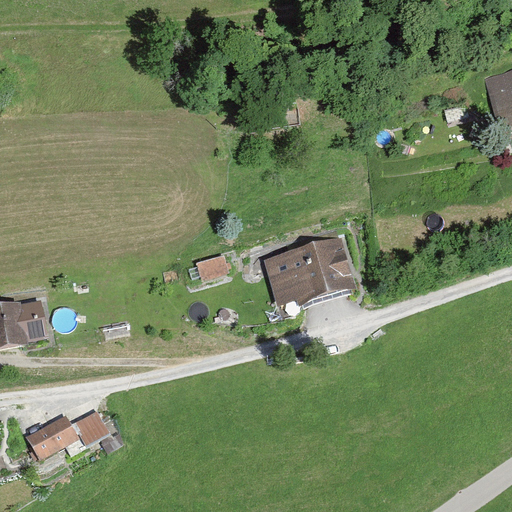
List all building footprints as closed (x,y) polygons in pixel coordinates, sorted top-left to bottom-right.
[(511,74),(486,81),(490,95),(488,95),(498,136),(511,132),(511,74)] [(295,295),(298,305),(348,290),(335,246),(266,266),(276,300),(295,295)] [(0,312),(0,349),(43,341),(36,306),(0,312)] [(82,450),(106,437),(94,413),(67,428),(73,439),(60,446),(67,458),(82,450)] [(35,459),(60,446),(73,439),(67,428),(63,421),(25,441),(35,459)]
